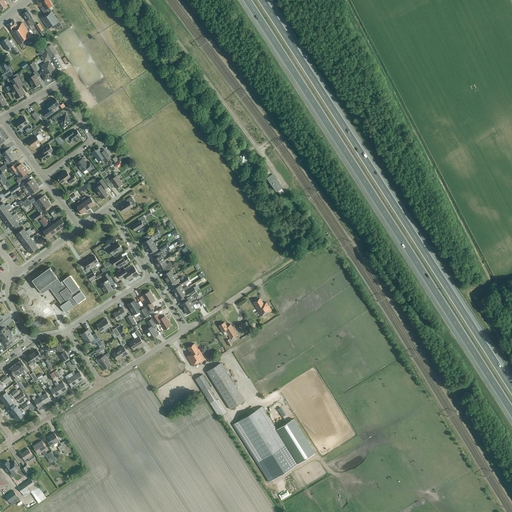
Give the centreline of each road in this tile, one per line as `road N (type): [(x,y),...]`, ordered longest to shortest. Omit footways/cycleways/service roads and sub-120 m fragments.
road 1 (motorway): [(246,0),(511,412)]
road 2 (motorway): [(511,384),(261,0)]
road 3 (residential): [(1,118),(59,83),(93,138),(42,175)]
road 4 (unknown): [(173,337),(193,368),(232,363),(255,398),(242,413)]
